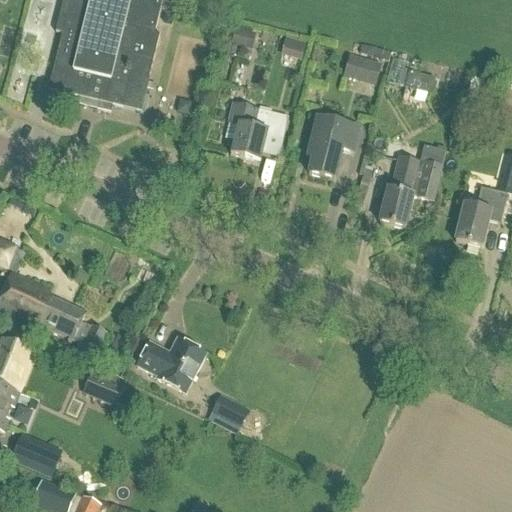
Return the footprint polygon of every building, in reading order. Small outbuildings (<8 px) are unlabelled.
[(79,110),(88,112),(107,117),(109,109),(141,116),(159,40),(154,38),(162,4),(144,0),(63,0),(55,37),(62,39),(49,94),(81,102),(79,110)] [(235,33),(231,48),(244,52),(248,36),(235,33)] [(365,65),(360,85),(375,90),(381,69),(365,65)] [(409,75),(405,90),(418,94),(422,79),(409,75)] [(477,79),(469,104),(485,109),(492,83),(477,79)] [(230,160),(259,167),(265,140),(281,144),(287,122),(232,109),(224,144),(233,146),(230,160)] [(352,159),(357,138),(358,134),(352,132),(316,123),(306,163),(311,164),(308,179),(333,186),(341,156),(352,159)] [(441,172),(444,156),(423,151),(419,167),(398,162),(390,195),(387,195),(379,228),(405,235),(413,202),(432,206),(441,172)] [(498,229),(505,200),(481,194),(477,213),(464,210),(455,246),(481,253),(488,226),(498,229)] [(16,277),(25,257),(17,254),(17,252),(0,245),(0,272),(8,275),(9,273),(16,277)] [(80,332),(82,328),(86,320),(53,305),(54,303),(47,300),(48,296),(12,279),(0,303),(0,316),(38,334),(40,331),(70,345),(68,348),(71,350),(73,346),(79,349),(75,356),(93,364),(105,339),(92,333),(91,336),(80,332)] [(0,436),(3,437),(35,359),(2,345),(0,351),(0,436)] [(206,360),(177,345),(170,359),(150,348),(137,372),(158,383),(157,384),(186,399),(206,360)] [(93,378),(84,398),(115,412),(124,391),(93,378)] [(241,433),(251,415),(221,400),(212,418),(241,433)] [(52,483),(63,456),(22,438),(11,466),(52,483)] [(36,511),(71,511),(77,498),(43,485),(32,511),(36,511)]
